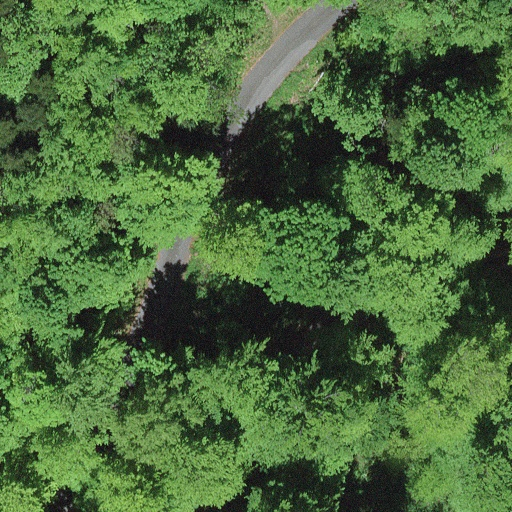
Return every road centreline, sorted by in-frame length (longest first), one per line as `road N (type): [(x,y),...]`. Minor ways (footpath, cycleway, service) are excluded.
road 1 (unclassified): [(55,511),(237,118),(304,28),(341,0)]
road 2 (track): [(511,266),(379,294),(258,394),(198,511)]
